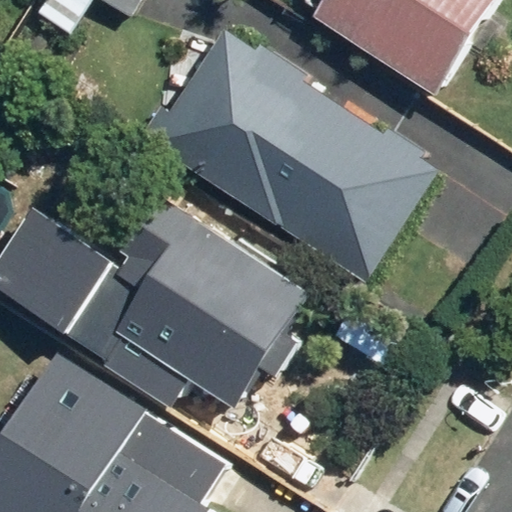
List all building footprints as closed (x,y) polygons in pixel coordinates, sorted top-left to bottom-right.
[(87,0),(35,0),(32,6),(76,37),(97,6),(87,0)] [(154,0),(111,0),(142,19),(154,0)] [(337,0),(328,15),(447,93),(507,0),(337,0)] [(160,144),(374,283),(380,274),(383,276),(452,169),(431,156),(435,150),(400,127),(396,133),(313,79),(317,73),(269,42),(265,48),(235,29),(180,113),(171,107),(155,131),(165,137),(160,144)] [(129,328),(249,407),(324,294),(183,202),(133,278),(154,291),(129,328)] [(47,261),(25,300),(84,334),(106,295),(47,261)] [(19,469),(0,499),(0,511),(223,511),(226,507),(137,452),(159,417),(15,327),(0,352),(0,377),(70,421),(34,479),(19,469)]
